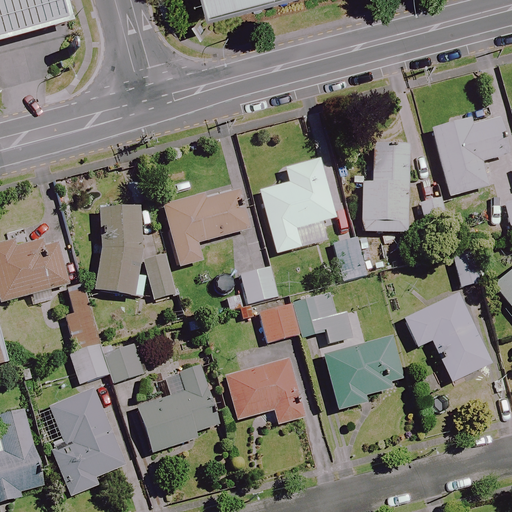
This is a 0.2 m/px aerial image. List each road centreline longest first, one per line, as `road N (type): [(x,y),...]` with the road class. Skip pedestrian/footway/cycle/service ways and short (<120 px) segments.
road 1 (tertiary): [(511,7),(143,107)]
road 2 (residential): [(511,455),(292,511)]
road 3 (tertiary): [(143,107),(0,144)]
